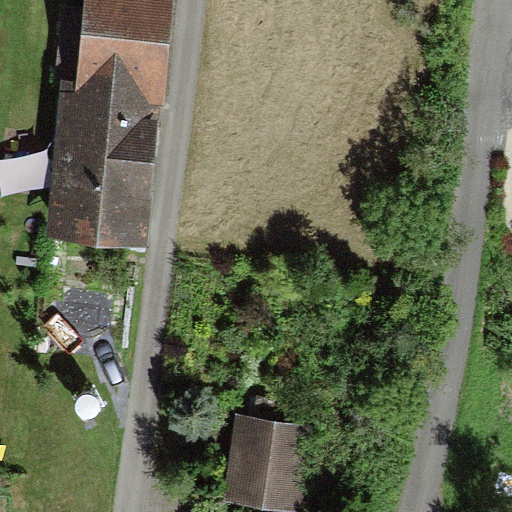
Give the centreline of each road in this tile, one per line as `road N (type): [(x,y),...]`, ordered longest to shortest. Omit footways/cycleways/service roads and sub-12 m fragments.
road 1 (residential): [(412,511),(489,78),(492,0)]
road 2 (residential): [(121,511),(189,0)]
